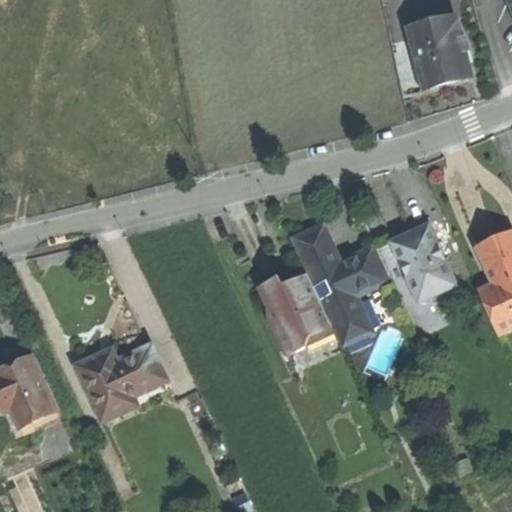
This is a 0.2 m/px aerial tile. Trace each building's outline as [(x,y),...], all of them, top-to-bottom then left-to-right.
[(455,19),(412,30),(421,66),(428,64),(434,87),(451,82),(471,77),(465,54),(462,54),(458,40),(461,40),(455,19)] [(461,40),(458,40),(462,54),(465,54),(470,52),(466,38),(461,40)] [(421,66),(427,88),(434,87),(428,64),(421,66)] [(268,268),(255,274),(266,298),(262,299),(288,359),(307,352),(311,340),(335,329),(343,349),(371,337),(354,298),(391,280),(374,243),(371,243),(371,235),(333,250),(316,213),(305,217),(291,223),(302,249),(298,251),(302,261),(278,270),(276,265),(268,268)] [(408,233),(392,240),(416,295),(425,291),(438,292),(445,282),(456,278),(433,229),(421,234),(419,229),(408,233)] [(494,244),(480,250),(488,269),(496,265),(504,282),(511,278),(511,250),(510,251),(504,240),(494,244)] [(496,265),(488,269),(495,286),(504,282),(496,265)] [(511,278),(504,282),(495,286),(481,292),(500,336),(511,330),(511,278)] [(155,345),(122,361),(139,398),(173,383),(155,345)] [(118,353),(107,357),(112,366),(122,361),(118,353)] [(101,361),(81,370),(103,415),(139,398),(122,361),(112,366),(107,357),(101,361)] [(16,369),(1,376),(17,412),(26,430),(63,412),(38,359),(16,369)] [(1,376),(0,376),(0,388),(12,414),(17,412),(1,376)] [(143,408),(139,398),(103,415),(107,423),(143,408)]
